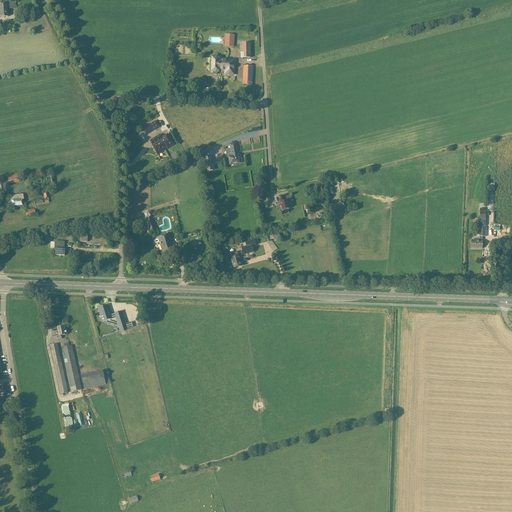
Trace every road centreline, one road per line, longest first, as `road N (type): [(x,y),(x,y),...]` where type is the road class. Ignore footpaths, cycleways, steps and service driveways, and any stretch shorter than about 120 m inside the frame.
road 1 (primary): [(122,287),(504,300)]
road 2 (unclassified): [(39,511),(0,283)]
road 3 (unclassified): [(122,287),(120,159),(98,104)]
road 4 (unclassified): [(263,103),(131,96),(98,104)]
road 5 (primary): [(0,283),(122,287)]
